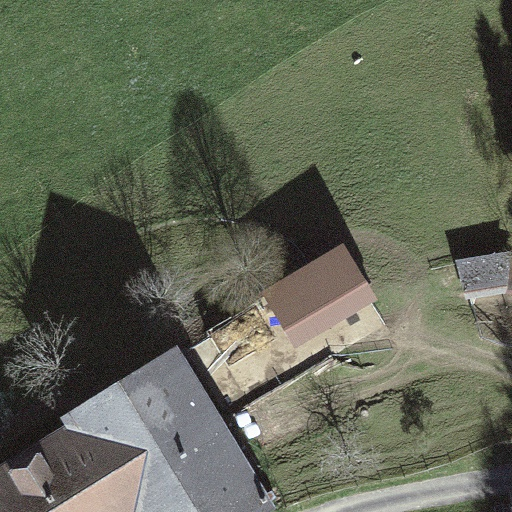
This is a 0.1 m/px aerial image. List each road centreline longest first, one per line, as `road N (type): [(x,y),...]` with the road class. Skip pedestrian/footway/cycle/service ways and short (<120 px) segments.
road 1 (track): [(511,481),(345,511)]
road 2 (track): [(398,325),(511,364)]
